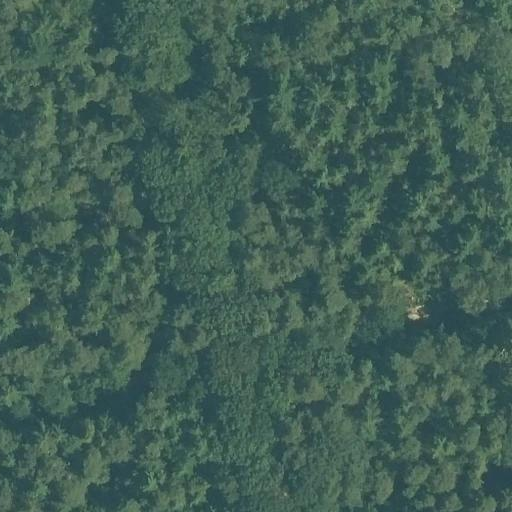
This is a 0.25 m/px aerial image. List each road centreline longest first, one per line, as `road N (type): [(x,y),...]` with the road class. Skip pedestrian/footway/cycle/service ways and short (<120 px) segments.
road 1 (track): [(0,406),(511,286)]
road 2 (track): [(284,511),(246,346)]
